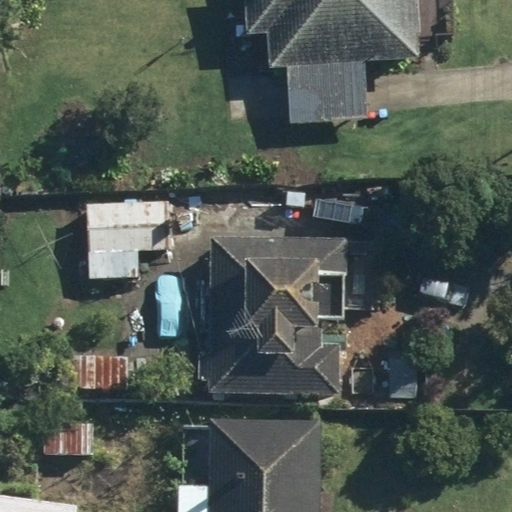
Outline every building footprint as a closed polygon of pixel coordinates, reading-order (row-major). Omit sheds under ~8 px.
[(254,0),(256,40),(275,40),(276,73),(290,73),(291,131),(378,128),(376,70),(436,68),(433,0),(254,0)] [(89,285),(149,286),(149,258),(187,259),(189,203),(91,201),(89,285)] [(221,232),(221,353),(201,353),(201,398),(221,397),(355,398),(356,317),(385,317),(385,232),(221,232)] [(131,362),(61,355),(57,388),(128,396),(131,362)] [(102,424),(40,420),(38,454),(100,458),(102,424)] [(188,490),(187,511),(332,511),(332,420),(219,420),(219,490),(188,490)]
